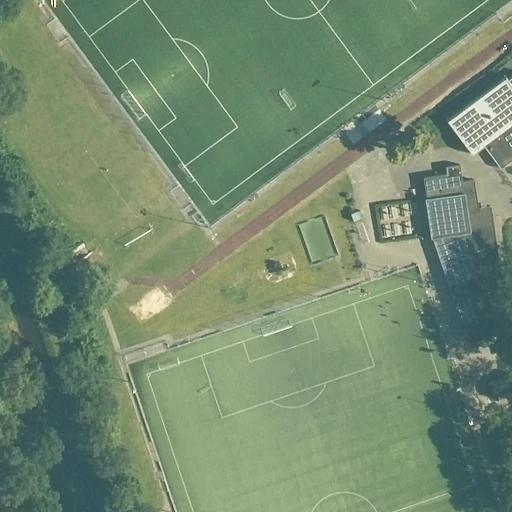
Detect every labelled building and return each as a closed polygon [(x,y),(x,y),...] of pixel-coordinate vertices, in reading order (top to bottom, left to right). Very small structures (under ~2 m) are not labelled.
[(511,77),(507,82),(504,77),(445,121),(471,156),(483,148),(500,171),(511,162),(511,77)] [(399,151),(407,164),(426,153),(418,140),(399,151)] [(430,241),(447,287),(476,278),(469,255),(495,246),(490,208),(477,210),(473,182),(461,184),(459,167),(445,169),(445,176),(422,180),(426,200),(424,201),(430,241)] [(476,278),(447,287),(467,346),(509,331),(495,246),(469,255),(476,278)] [(499,351),(502,358),(511,355),(508,347),(499,351)] [(487,385),(491,397),(511,389),(511,384),(510,378),(487,385)]
